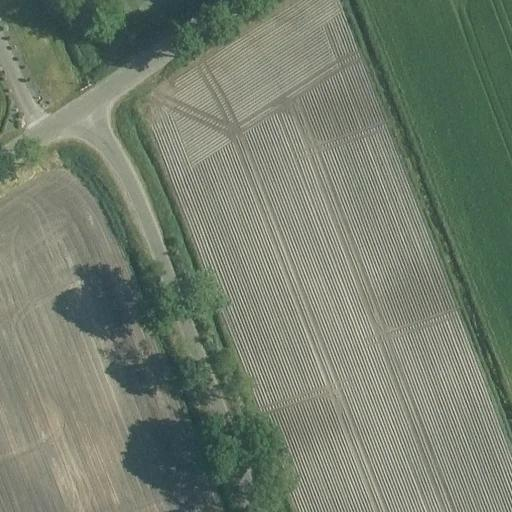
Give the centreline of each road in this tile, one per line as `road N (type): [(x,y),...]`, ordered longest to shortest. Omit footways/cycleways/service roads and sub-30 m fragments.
road 1 (unclassified): [(256,511),(146,223),(79,109)]
road 2 (tertiary): [(79,109),(240,0)]
